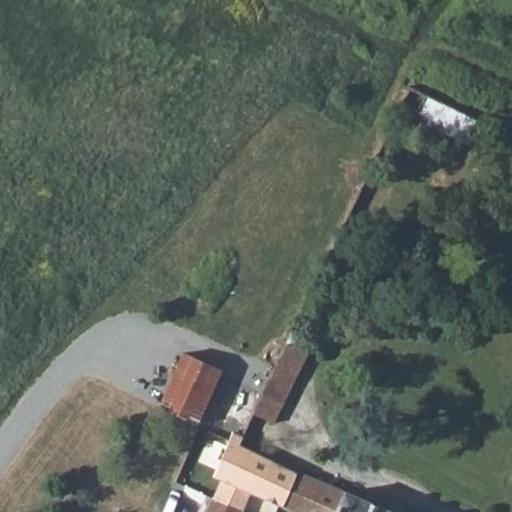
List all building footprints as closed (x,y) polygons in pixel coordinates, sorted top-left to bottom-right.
[(438,100),(429,123),(478,144),(488,121),(438,100)] [(277,422),(310,350),(288,340),(255,412),(277,422)] [(157,406),(197,424),(220,370),(181,351),(157,406)] [(247,426),(266,386),(247,377),(228,419),(247,426)] [(112,462),(124,469),(148,429),(136,422),(112,462)] [(240,511),(249,493),(273,503),(289,467),(238,445),(240,439),(230,434),(209,479),(216,483),(203,511),(240,511)] [(273,503),(293,511),(394,511),(289,467),(273,503)]
